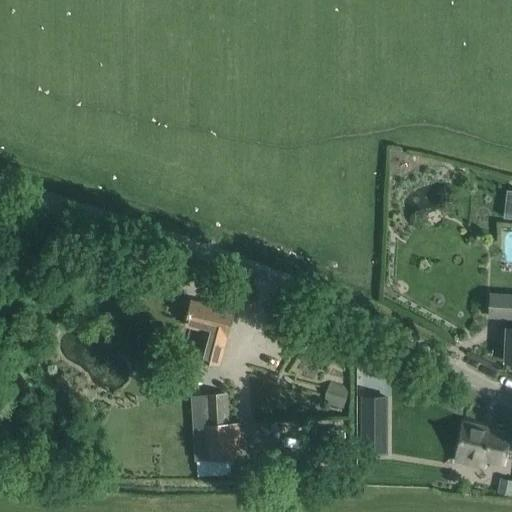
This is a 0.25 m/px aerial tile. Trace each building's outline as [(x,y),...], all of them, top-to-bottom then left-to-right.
[(449,254),(450,232),(416,230),(415,252),(449,254)] [(399,282),(386,288),(391,299),(404,293),(399,282)] [(491,297),(490,317),(511,317),(511,328),(507,328),(507,329),(503,331),(502,342),(506,344),(505,362),(511,362),(511,295),(491,295),(491,297)] [(221,367),(228,335),(234,311),(192,302),(186,325),(209,331),(202,363),(221,367)] [(365,395),(365,415),(364,434),(380,434),(381,415),(381,395),(365,395)] [(228,397),(205,398),(211,461),(240,458),(238,426),(230,427),(228,397)] [(463,422),(459,441),(455,461),(471,464),(473,457),(504,463),(509,436),(483,430),(484,426),(463,422)] [(511,480),(502,479),(499,493),(511,495),(511,480)]
